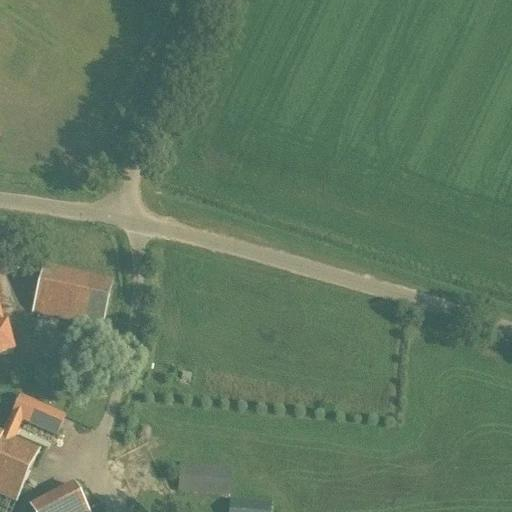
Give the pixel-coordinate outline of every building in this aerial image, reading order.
[(102,331),(113,281),(44,265),(32,314),(102,331)] [(0,357),(14,354),(7,324),(4,325),(0,308),(0,357)] [(56,437),(65,417),(20,398),(12,417),(10,417),(2,434),(0,432),(0,496),(16,503),(39,451),(14,440),(22,422),(56,437)] [(230,497),(232,469),(179,465),(177,493),(230,497)] [(145,511),(155,511),(171,504),(157,477),(134,490),(145,511)] [(31,511),(87,511),(73,485),(29,508),(31,511)] [(270,511),(271,504),(230,501),(229,511),(270,511)]
